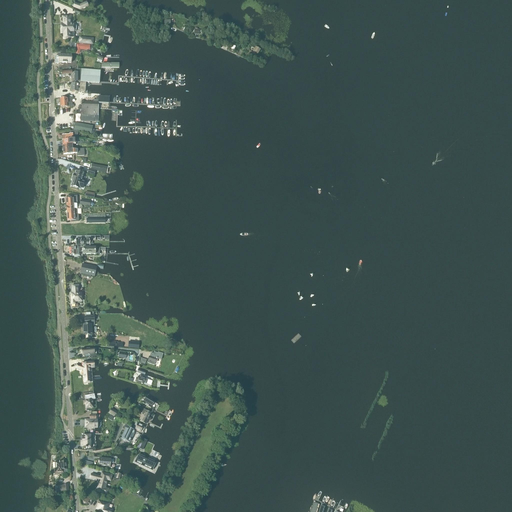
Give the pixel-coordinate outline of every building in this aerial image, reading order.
[(73,25),(70,25),(69,17),(63,17),(63,25),(61,25),(61,33),(63,33),(63,38),(68,38),(69,38),(73,38),(73,33),(73,32),(75,31),(76,31),(77,31),(77,30),(78,29),(78,27),(77,26),(76,25),(75,25),(73,25)] [(76,44),(75,54),(79,54),(80,54),(80,53),(86,52),(87,50),(89,51),(90,46),(90,45),(88,45),(76,44)] [(56,56),(55,62),(59,62),(63,63),(67,63),(71,63),(71,55),(62,55),(59,55),(59,56),(56,56)] [(72,74),(72,82),(85,83),(99,83),(100,71),(77,69),(77,71),(61,72),(62,75),(72,74)] [(85,92),(85,83),(72,82),(71,91),(85,92)] [(78,107),(78,113),(81,113),(81,115),(81,121),(93,121),(98,121),(98,109),(98,103),(109,103),(109,97),(98,96),(98,100),(96,100),(93,100),(93,102),(81,102),(81,107),(78,107)] [(75,123),(74,130),(77,131),(91,134),(93,127),(76,123),(75,123)] [(71,140),(71,139),(73,139),(72,135),(77,135),(77,131),(68,132),(69,135),(62,135),(62,140),(71,140)] [(106,173),(108,167),(91,163),(90,168),(94,170),(98,170),(98,172),(106,173)] [(73,180),(71,186),(72,186),(73,187),(79,189),(80,188),(83,189),(85,182),(82,181),(85,172),(80,171),(79,173),(76,171),(75,175),(74,174),(72,180),(73,180)] [(67,199),(66,199),(66,204),(77,204),(77,200),(77,198),(77,195),(72,196),(67,196),(67,199)] [(76,245),(76,247),(78,247),(78,245),(83,245),(83,247),(91,247),(91,245),(89,245),(89,239),(95,239),(95,241),(100,241),(100,236),(95,236),(86,236),(86,239),(76,239),(76,245)] [(82,264),(80,273),(84,274),(84,276),(91,277),(91,275),(94,276),(95,273),(95,272),(96,267),(82,264)] [(78,293),(78,286),(72,286),(73,293),(71,294),(72,307),(81,306),(81,293),(78,293)] [(92,338),(91,335),(92,335),(92,327),(94,325),(94,316),(85,317),(85,324),(83,324),(83,335),(88,335),(88,338),(92,338)] [(93,349),(82,350),(83,356),(84,355),(84,358),(96,357),(97,349),(93,349)] [(157,354),(153,352),(153,354),(150,353),(147,363),(154,365),(156,358),(160,360),(162,354),(157,353),(157,354)] [(90,367),(90,364),(94,363),(93,360),(85,361),(85,363),(82,363),(82,367),(77,365),(76,368),(83,371),(84,383),(89,383),(88,374),(88,367),(90,367)] [(136,378),(135,381),(141,383),(142,384),(142,383),(142,384),(142,383),(144,384),(147,385),(149,379),(145,378),(142,377),(142,376),(139,375),(138,378),(136,378)] [(85,401),(84,402),(84,404),(85,405),(86,408),(93,407),(92,400),(95,400),(94,394),(84,396),(85,400),(85,401)] [(151,412),(153,408),(152,408),(151,406),(154,402),(146,397),(143,402),(145,403),(145,405),(150,408),(150,409),(149,411),(151,412)] [(140,419),(140,420),(140,421),(141,422),(144,423),(146,424),(151,413),(146,411),(144,410),(142,414),(140,419)] [(97,426),(97,420),(85,420),(85,426),(88,426),(88,428),(93,428),(93,426),(97,426)] [(140,432),(143,426),(138,424),(138,423),(135,422),(133,428),(135,430),(140,432)] [(124,433),(122,439),(127,442),(130,443),(132,437),(134,434),(135,432),(135,431),(129,428),(130,427),(125,424),(124,427),(126,429),(124,433)] [(86,449),(86,451),(93,451),(93,448),(90,448),(90,436),(82,436),(82,441),(81,441),(81,445),(82,445),(82,447),(86,447),(86,449)] [(140,456),(138,455),(135,461),(152,469),(155,463),(153,462),(153,461),(151,460),(150,461),(142,457),(142,456),(140,456)] [(110,467),(111,459),(99,458),(99,466),(110,467)] [(55,472),(62,472),(62,470),(67,469),(66,462),(57,462),(57,468),(55,468),(55,472)] [(111,481),(112,475),(102,473),(101,477),(91,474),(90,478),(99,480),(98,482),(100,482),(98,492),(107,494),(109,489),(105,488),(107,480),(111,481)] [(85,495),(82,500),(88,504),(91,499),(85,495)] [(110,511),(112,510),(107,509),(109,504),(101,502),(100,505),(98,505),(97,509),(101,510),(100,511),(110,511)]
